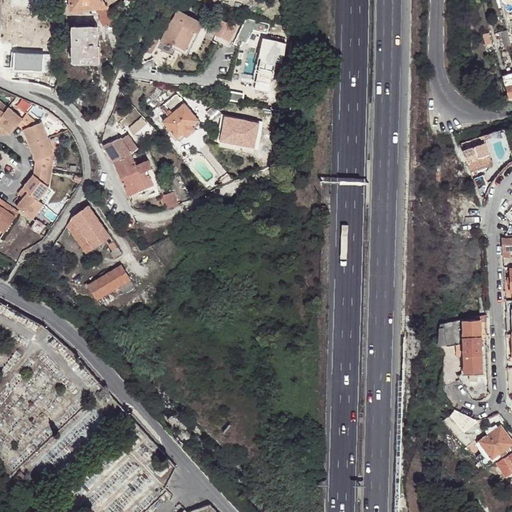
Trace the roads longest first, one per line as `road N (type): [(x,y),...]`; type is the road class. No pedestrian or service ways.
road 1 (motorway): [(353,0),(341,511)]
road 2 (motorway): [(375,511),(386,0)]
road 3 (residential): [(0,80),(65,102),(131,213),(166,215),(270,172)]
road 4 (residential): [(229,511),(118,384),(44,315),(0,289)]
road 5 (residential): [(511,177),(499,189),(493,214),(497,403)]
road 6 (residential): [(435,0),(432,65),(454,108),(472,118),(511,109)]
